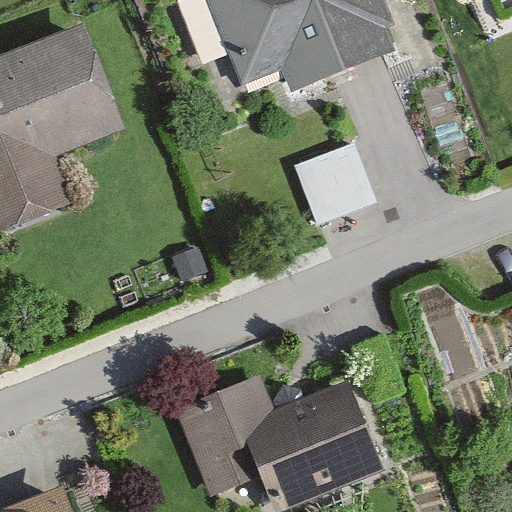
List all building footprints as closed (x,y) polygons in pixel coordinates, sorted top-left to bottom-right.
[(211,0),(244,85),(284,70),(295,99),(391,63),(383,43),(395,38),(380,0),(211,0)] [(0,234),(76,206),(58,160),(122,135),(85,38),(0,70),(0,234)] [(299,156),(318,217),(379,198),(359,137),(299,156)] [(383,335),(357,346),(381,401),(406,390),(383,335)] [(384,463),(350,384),(277,415),(261,378),(185,410),(220,493),(263,474),(278,509),(384,463)] [(0,511),(77,511),(67,482),(0,506),(0,511)]
